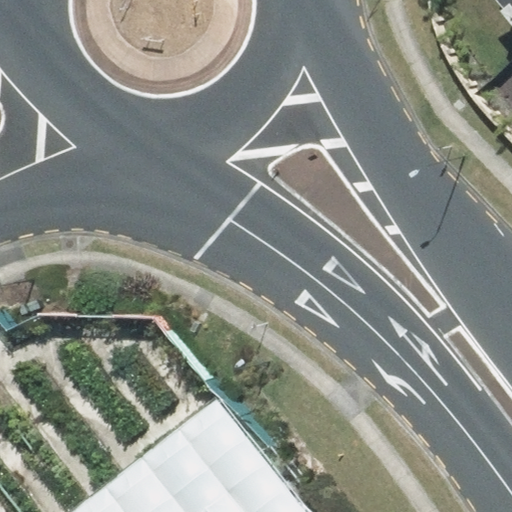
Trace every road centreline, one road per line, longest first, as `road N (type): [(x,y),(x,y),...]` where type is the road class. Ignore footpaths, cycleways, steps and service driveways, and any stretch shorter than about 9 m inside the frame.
road 1 (secondary): [(511,485),(402,354),(139,134)]
road 2 (secondary): [(292,22),(511,334)]
road 3 (secondary): [(292,22),(265,86),(230,117),(186,134),(139,134)]
road 4 (secondary): [(139,134),(88,114),(59,86),(39,51),(30,6)]
